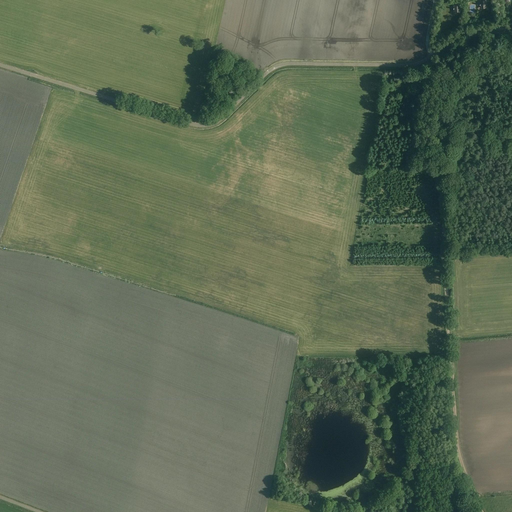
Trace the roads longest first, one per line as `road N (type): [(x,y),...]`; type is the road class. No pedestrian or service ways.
road 1 (unclassified): [(467,35),(416,64),(277,65),(220,118),(200,125),(0,65)]
road 2 (track): [(467,35),(444,174),(448,342),(455,453),(480,511)]
